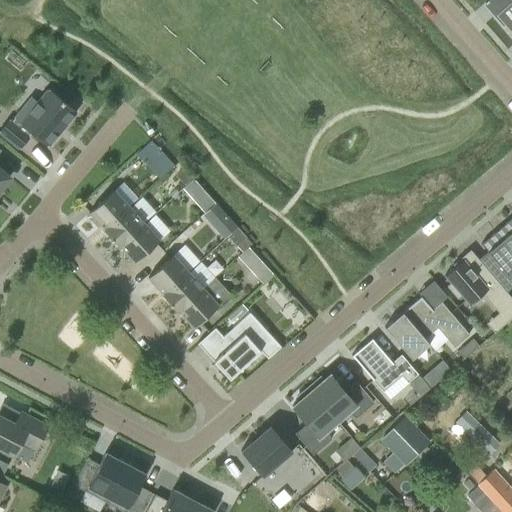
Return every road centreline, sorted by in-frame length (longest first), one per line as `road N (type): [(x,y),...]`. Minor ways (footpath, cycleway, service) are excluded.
road 1 (residential): [(225,417),(511,175)]
road 2 (residential): [(225,417),(40,214)]
road 3 (residential): [(0,360),(175,455),(225,417)]
road 4 (residential): [(40,214),(145,91)]
